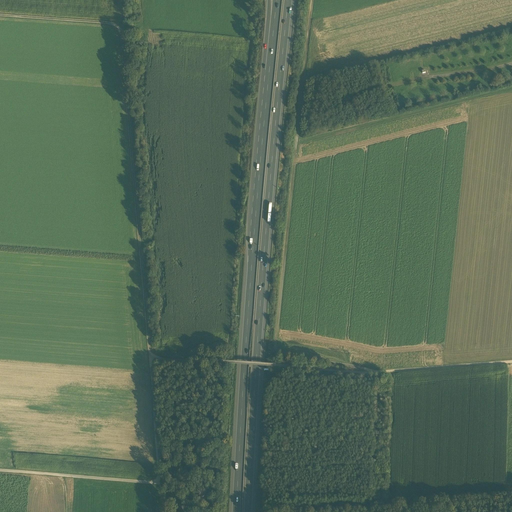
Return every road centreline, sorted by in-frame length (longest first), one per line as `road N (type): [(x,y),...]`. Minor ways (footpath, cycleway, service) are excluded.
road 1 (motorway): [(247,511),(288,0)]
road 2 (motorway): [(271,54),(235,511)]
road 3 (track): [(373,372),(275,347),(312,0)]
road 4 (track): [(149,349),(122,29),(0,14)]
road 5 (track): [(149,349),(160,483),(0,470)]
road 6 (track): [(511,89),(295,143)]
road 7 (track): [(511,361),(373,372)]
